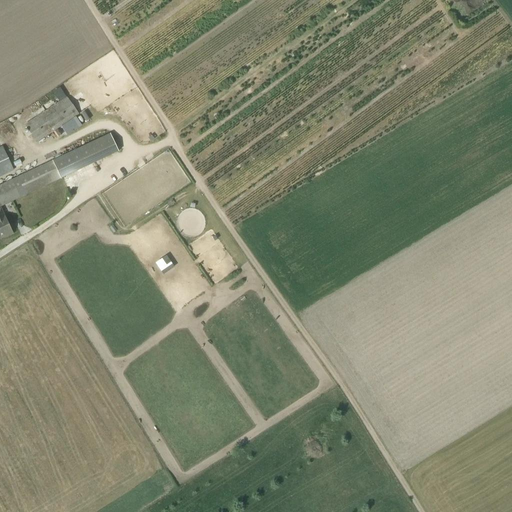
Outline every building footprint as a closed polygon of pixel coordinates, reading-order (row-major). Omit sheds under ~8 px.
[(66,97),(24,125),(36,143),(78,115),(66,97)] [(84,146),(68,154),(76,171),(92,164),(84,146)] [(0,176),(13,170),(2,147),(0,147),(0,176)] [(52,161),(0,185),(0,206),(60,179),(52,161)] [(0,238),(4,237),(5,238),(12,235),(0,208),(0,238)]
